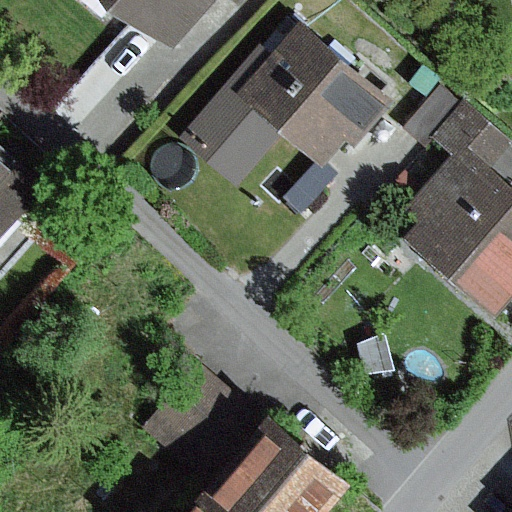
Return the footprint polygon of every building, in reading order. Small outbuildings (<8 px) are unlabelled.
[(116,0),(122,6),(169,36),(199,0),(116,0)] [(254,50),(208,102),(239,129),(260,106),(331,168),(392,100),(370,81),(376,75),(304,12),(262,58),(254,50)] [(443,82),(406,124),(427,141),(463,99),(443,82)] [(444,125),(464,142),(494,168),(511,147),(511,137),(467,99),(444,125)] [(0,237),(50,183),(0,138),(0,237)] [(511,183),(494,168),(464,142),(410,204),(426,217),(411,234),(502,312),(511,300),(511,183)] [(220,485),(272,420),(197,360),(145,424),(220,485)] [(220,485),(209,500),(223,511),(327,511),(356,476),(278,413),(272,420),(220,485)] [(223,511),(209,500),(197,511),(181,511),(175,507),(170,511),(223,511)]
